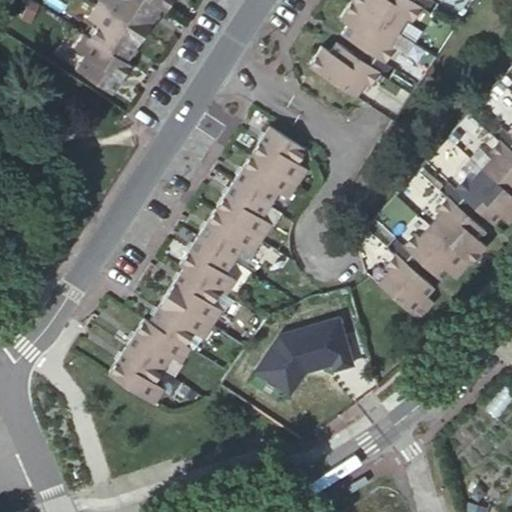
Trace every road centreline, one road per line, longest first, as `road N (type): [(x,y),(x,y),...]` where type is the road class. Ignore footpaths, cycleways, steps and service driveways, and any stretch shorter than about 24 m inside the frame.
road 1 (residential): [(2,367),(58,315),(263,0)]
road 2 (unknown): [(226,57),(373,159)]
road 3 (tertiary): [(398,417),(267,511)]
road 4 (residential): [(62,511),(2,367)]
road 5 (tertiary): [(511,314),(398,417)]
